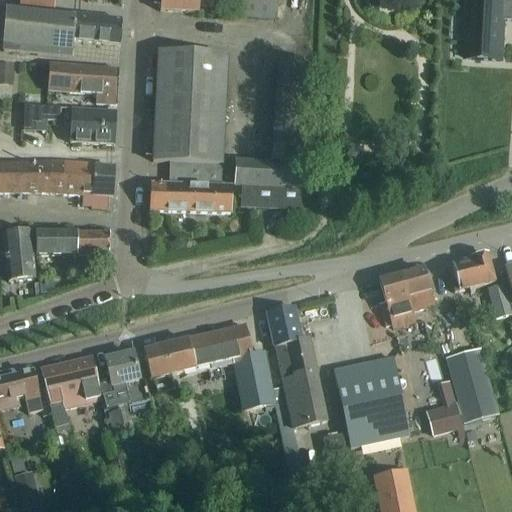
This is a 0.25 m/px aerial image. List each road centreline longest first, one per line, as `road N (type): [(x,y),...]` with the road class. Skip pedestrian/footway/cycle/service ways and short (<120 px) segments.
road 1 (tertiary): [(0,367),(358,273)]
road 2 (residential): [(124,288),(139,0)]
road 3 (residential): [(124,288),(308,268),(358,273)]
road 4 (residential): [(358,273),(402,234),(511,183)]
road 5 (tertiary): [(358,273),(511,234)]
road 6 (residential): [(0,325),(124,288)]
